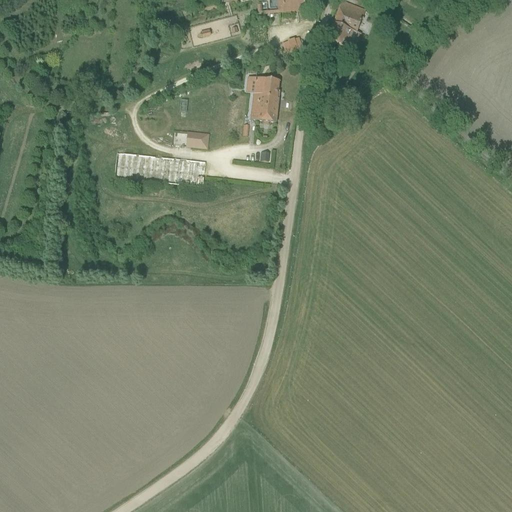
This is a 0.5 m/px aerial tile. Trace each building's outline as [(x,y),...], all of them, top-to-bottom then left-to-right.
[(277,0),(278,9),(278,12),(296,12),(311,11),(321,10),(321,0),(277,0)] [(326,41),(336,45),(351,51),(354,42),(347,40),(351,32),(357,34),(365,16),(340,6),(326,41)] [(292,38),(275,43),(277,50),(294,45),(292,38)] [(279,82),(255,79),(254,94),(251,121),(276,124),(279,100),(277,100),(277,95),(279,82)] [(321,133),(328,127),(315,114),(313,127),(321,133)] [(165,146),(177,147),(177,135),(166,134),(165,146)] [(187,135),(186,148),(207,150),(209,137),(187,135)] [(205,164),(117,154),(114,179),(202,188),(205,164)]
